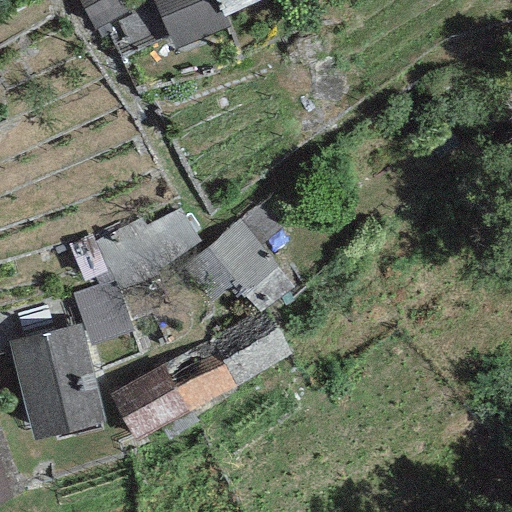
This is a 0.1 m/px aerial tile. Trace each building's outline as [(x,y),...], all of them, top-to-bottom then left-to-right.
[(128,0),(79,0),(96,35),(136,16),(128,0)] [(150,0),(173,52),(226,29),(223,22),(271,0),(150,0)] [(268,197),(239,219),(259,244),(288,222),(268,197)] [(141,219),(95,243),(119,289),(202,245),(181,207),(145,226),(141,219)] [(259,244),(239,219),(182,265),(213,304),(235,287),(243,297),(278,268),(259,244)] [(163,366),(188,413),(291,359),(266,312),(163,366)] [(81,327),(9,342),(30,443),(103,428),(81,327)] [(188,413),(163,366),(112,393),(137,440),(188,413)] [(0,505),(12,502),(0,463),(0,505)]
